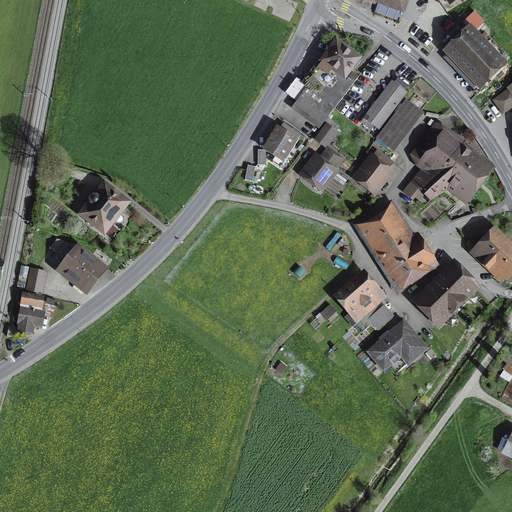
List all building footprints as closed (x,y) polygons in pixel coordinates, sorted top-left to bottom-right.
[(374,0),(402,10),(405,0),(374,0)] [(474,14),(467,20),(480,33),(486,27),(474,14)] [(465,26),(444,46),(481,84),(501,65),(465,26)] [(296,103),(323,123),(361,73),(352,67),(358,59),(337,44),(304,87),(307,89),(298,101),(296,103)] [(372,109),(367,105),(356,118),(371,130),(374,126),(379,129),(407,93),(392,82),(372,109)] [(307,89),(304,87),(302,85),(293,97),(298,101),(307,89)] [(511,91),(510,89),(494,101),(503,113),(511,106),(511,91)] [(405,102),(374,142),(386,151),(390,146),(392,148),(419,113),(405,102)] [(281,131),(278,129),(265,150),(282,161),(288,151),(291,152),(298,141),(297,141),(300,135),(285,125),(281,131)] [(317,139),(325,145),(335,132),(327,126),(317,139)] [(435,127),(413,155),(428,166),(415,183),(413,182),(405,192),(413,199),(421,189),(432,199),(447,181),(466,196),(488,169),(435,127)] [(303,174),(322,189),(335,172),(332,170),(341,158),(329,149),(320,161),(316,158),(303,174)] [(377,152),(357,178),(375,192),(390,174),(384,169),(390,162),(377,152)] [(245,180),(252,182),(255,167),(248,165),(245,180)] [(83,215),(104,231),(126,203),(105,187),(104,189),(101,186),(81,211),(84,213),(83,215)] [(416,242),(412,245),(391,213),(366,229),(400,284),(402,282),(405,287),(421,277),(418,272),(430,264),(416,242)] [(511,249),(495,233),(479,250),(477,247),(474,250),(476,253),(473,256),(501,282),(511,270),(511,249)] [(51,260),(87,289),(105,267),(81,248),(58,240),(50,249),(56,254),(51,260)] [(457,273),(452,268),(418,301),(439,323),(475,288),(459,271),(457,273)] [(31,269),(27,291),(41,294),(46,272),(31,269)] [(363,276),(339,297),(358,319),(382,298),(363,276)] [(40,306),(41,298),(19,294),(17,302),(25,304),(21,330),(30,332),(32,323),(39,324),(42,306),(40,306)] [(46,315),(53,317),(57,301),(47,299),(46,304),(49,305),(46,315)] [(331,305),(321,314),(326,320),(336,311),(331,305)] [(384,307),(369,319),(378,330),(393,317),(384,307)] [(390,363),(398,372),(425,349),(403,324),(370,352),(384,368),(390,363)] [(511,377),(502,397),(511,401),(511,377)]
